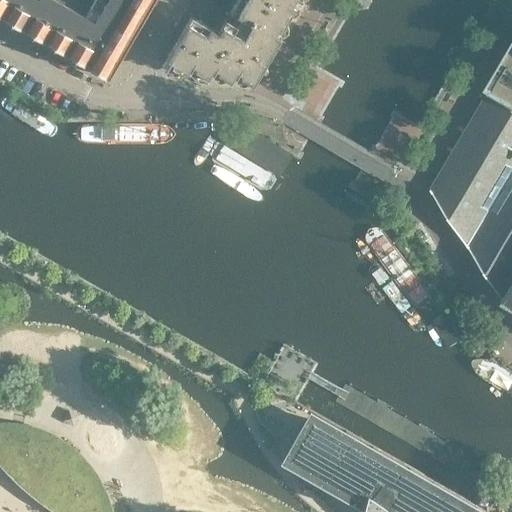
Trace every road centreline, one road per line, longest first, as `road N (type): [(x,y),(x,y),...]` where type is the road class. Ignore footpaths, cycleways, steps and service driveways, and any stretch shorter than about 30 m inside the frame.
road 1 (residential): [(130,100),(184,108),(264,101),(296,120),(406,190),(511,337)]
road 2 (residential): [(0,45),(78,90),(130,100)]
